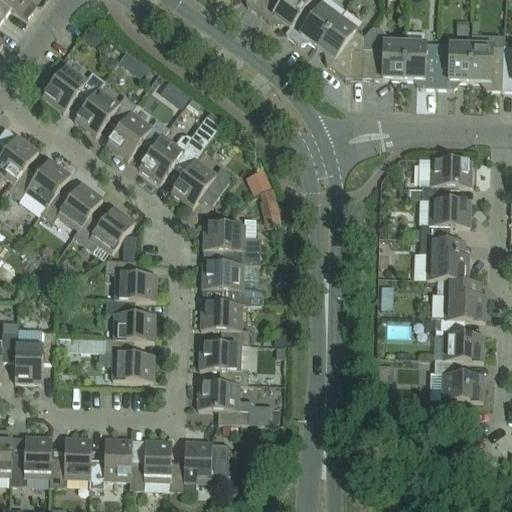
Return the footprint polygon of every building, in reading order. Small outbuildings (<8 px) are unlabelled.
[(0,0),(0,18),(4,21),(11,12),(0,3),(0,0)] [(27,23),(36,11),(27,4),(25,0),(0,0),(0,3),(11,12),(27,23)] [(259,20),(273,0),(245,0),(248,2),(245,6),(246,10),(259,20)] [(290,33),(312,4),(306,0),(273,0),(259,20),(272,30),(276,29),(279,25),(289,32),(290,33)] [(317,53),(338,23),(312,4),(290,33),(289,32),(285,39),(299,49),(303,49),(306,45),(317,53)] [(362,83),(364,42),(338,23),(317,53),(327,60),(325,64),(325,69),(344,83),(362,83)] [(91,31),(82,43),(89,48),(96,48),(102,40),(91,31)] [(403,85),(404,48),(386,47),(387,42),(378,33),(370,33),(364,42),(362,83),(403,85)] [(436,94),(437,49),(423,49),(423,37),(404,36),(404,48),(403,85),(416,85),(416,90),(419,93),(436,94)] [(502,96),(503,51),(503,43),(470,42),(470,50),(469,87),(482,87),(482,92),(485,95),(502,96)] [(469,87),(470,50),(437,49),(436,94),(452,94),(455,91),(456,86),(469,87)] [(511,51),(503,51),(502,96),(511,96),(511,51)] [(125,57),(118,67),(129,75),(137,65),(125,57)] [(75,101),(86,109),(98,93),(104,86),(91,77),(86,84),(65,69),(41,102),(63,118),(75,101)] [(107,125),(118,133),(130,117),(131,117),(136,110),(123,101),(118,108),(98,93),(86,109),(74,125),(95,141),(107,125)] [(139,149),(150,157),(162,140),(163,141),(168,134),(156,125),(150,132),(131,117),(130,117),(118,133),(106,149),(127,165),(139,149)] [(172,172),(182,180),(194,164),(195,165),(220,131),(206,121),(189,145),(188,144),(186,143),(184,143),(182,143),(180,144),(179,145),(178,146),(175,150),(163,141),(162,140),(150,157),(138,173),(159,189),(172,172)] [(4,156),(0,153),(0,178),(13,188),(13,189),(25,172),(37,156),(16,140),(4,156)] [(36,180),(25,172),(13,189),(13,188),(7,195),(20,204),(25,197),(45,212),(46,212),(58,196),(70,180),(48,164),(36,180)] [(210,211),(232,181),(220,172),(215,179),(195,165),(194,164),(182,180),(170,197),(192,213),(199,203),(210,211)] [(471,166),(430,165),(420,164),(419,190),(421,190),(421,205),(429,205),(429,204),(449,205),(450,192),(470,192),(471,166)] [(265,181),(248,189),(253,201),(270,194),(265,181)] [(68,204),(58,196),(46,212),(45,212),(40,219),(52,228),(57,221),(77,235),(78,236),(90,220),(102,203),(80,188),(68,204)] [(398,194),(398,203),(408,204),(408,194),(398,194)] [(408,194),(408,204),(420,204),(420,194),(408,194)] [(469,232),(470,206),(449,205),(429,204),(429,205),(428,230),(420,230),(419,244),(448,245),(448,232),(469,232)] [(260,210),(259,231),(270,231),(270,211),(260,210)] [(77,235),(72,242),(84,252),(92,257),(97,250),(110,260),(134,227),(113,211),(101,228),(90,220),(78,236),(77,235)] [(203,228),(202,255),(223,256),(222,269),(243,270),(242,271),(259,271),(260,247),(243,246),(244,230),(203,228)] [(411,234),(411,244),(419,244),(419,234),(411,234)] [(467,286),(468,260),(447,259),(448,245),(419,244),(419,259),(427,259),(426,285),(436,285),(467,286)] [(379,256),(378,271),(386,272),(387,256),(379,256)] [(115,280),(114,304),(114,305),(134,306),(155,307),(156,280),(135,280),(135,266),(104,265),(104,280),(115,280)] [(242,295),(242,271),(243,270),(222,269),(202,268),(201,295),(221,296),(221,309),(241,310),(241,311),(260,311),(261,296),(242,295)] [(409,269),(409,295),(422,295),(422,269),(409,269)] [(53,285),(43,285),(44,294),(54,294),(53,285)] [(432,299),(431,325),(435,325),(464,326),(484,327),(485,300),(481,300),(482,287),(467,286),(436,285),(436,299),(432,299)] [(381,292),(381,304),(393,304),(393,292),(381,292)] [(134,320),(134,306),(114,305),(114,304),(105,304),(105,320),(114,320),(113,345),(133,346),(153,347),(154,320),(134,320)] [(240,335),(241,311),(241,310),(221,309),(201,308),(200,335),(220,336),(220,349),(240,350),(240,351),(249,351),(249,336),(240,335)] [(483,367),(484,340),(463,340),(464,326),(435,325),(435,340),(443,340),(442,364),(442,365),(462,366),(483,367)] [(56,337),(31,336),(30,347),(15,347),(15,367),(14,387),(40,388),(41,368),(54,369),(56,337)] [(1,367),(15,367),(15,347),(16,338),(1,338),(1,346),(0,346),(0,386),(0,387),(1,367)] [(274,339),(273,351),(283,351),(284,339),(274,339)] [(383,349),(403,348),(403,340),(382,341),(383,349)] [(69,356),(69,344),(57,344),(57,356),(69,356)] [(133,360),(133,346),(113,345),(104,345),(81,344),(80,356),(100,357),(100,360),(100,369),(112,370),(112,385),(152,387),(153,360),(133,360)] [(239,375),(240,351),(240,350),(220,349),(199,348),(198,375),(219,376),(218,389),(239,390),(239,391),(247,391),(248,375),(239,375)] [(481,407),(482,380),(462,379),(462,366),(442,365),(442,364),(434,364),(433,379),(430,378),(429,405),(481,407)] [(377,387),(377,401),(391,402),(391,388),(377,387)] [(238,407),(239,391),(239,390),(218,389),(198,388),(197,415),(217,416),(217,429),(271,430),(272,412),(254,411),(254,410),(253,409),(253,408),(251,407),(250,407),(238,407)] [(11,442),(9,442),(9,436),(0,435),(0,481),(9,482),(10,482),(10,462),(11,442)] [(51,443),(24,442),(24,462),(10,462),(10,482),(9,482),(9,491),(24,492),(24,483),(49,484),(50,484),(50,463),(51,443)] [(64,464),(50,463),(50,484),(49,484),(48,492),(64,493),(64,484),(89,485),(90,485),(90,465),(91,444),(64,443),(64,464)] [(130,486),(130,466),(131,446),(104,445),(104,465),(90,465),(90,485),(89,485),(88,494),(104,494),(104,485),(129,486),(130,486)] [(171,447),(144,446),(144,466),(130,466),(130,486),(129,486),(129,495),(144,496),(144,487),(169,488),(170,488),(170,467),(171,447)] [(211,450),(211,448),(184,447),(184,468),(170,467),(170,488),(169,488),(168,496),(195,497),(195,488),(210,489),(210,487),(226,488),(228,450),(211,450)]
